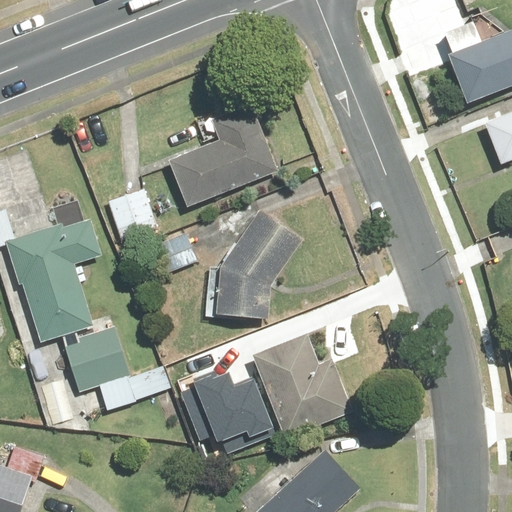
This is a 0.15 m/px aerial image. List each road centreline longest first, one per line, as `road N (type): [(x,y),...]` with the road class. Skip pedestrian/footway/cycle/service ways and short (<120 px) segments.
road 1 (residential): [(315,0),(433,304),(459,425),(465,511)]
road 2 (secondary): [(171,0),(0,70)]
